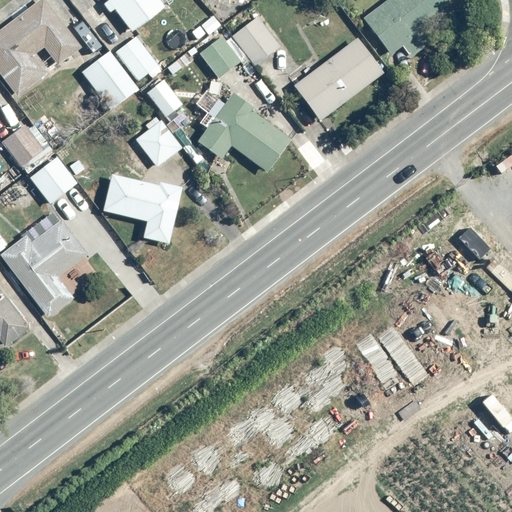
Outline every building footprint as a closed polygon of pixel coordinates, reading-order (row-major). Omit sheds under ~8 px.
[(45,0),(40,0),(0,30),(0,72),(18,96),(50,72),(36,54),(44,48),(58,65),(82,47),(45,0)] [(161,0),(109,0),(133,31),(166,6),(161,0)] [(448,0),(387,0),(364,18),(392,54),(403,46),(410,55),(428,40),(420,30),(452,5),(448,0)] [(279,49),(257,19),(232,37),(254,68),(279,49)] [(159,67),(135,36),(114,51),(138,83),(159,67)] [(242,62),(222,36),(198,55),(218,80),(242,62)] [(357,37),(293,85),(320,121),(384,73),(357,37)] [(139,91),(110,54),(82,76),(111,112),(139,91)] [(182,106),(161,78),(144,90),(165,118),(182,106)] [(234,93),(198,141),(222,159),(232,146),(268,173),(292,140),(255,112),(257,109),(234,93)] [(67,134),(54,115),(37,127),(51,146),(67,134)] [(182,149),(159,120),(134,140),(156,169),(182,149)] [(53,155),(30,123),(2,144),(26,175),(53,155)] [(78,186),(57,158),(30,178),(50,206),(78,186)] [(159,186),(113,175),(105,210),(148,221),(144,237),(169,243),(183,186),(160,181),(159,186)] [(27,234),(0,254),(0,255),(48,318),(74,298),(58,277),(89,254),(63,219),(33,242),(27,234)] [(453,265),(439,247),(424,258),(438,277),(453,265)] [(0,289),(0,340),(5,347),(30,328),(0,289)]
